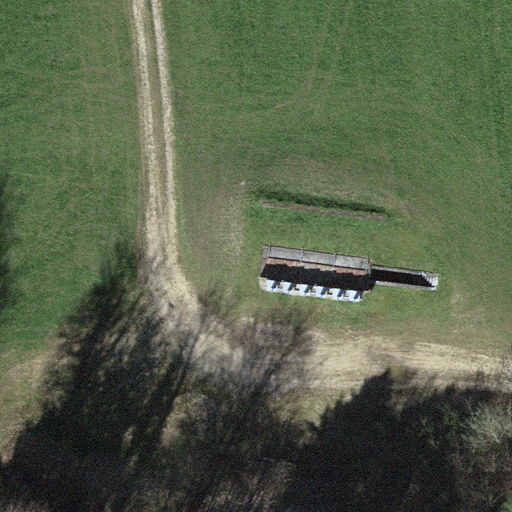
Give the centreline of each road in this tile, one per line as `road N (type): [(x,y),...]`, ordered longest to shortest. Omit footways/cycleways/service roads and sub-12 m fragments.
road 1 (track): [(137,0),(165,225),(141,297),(0,428)]
road 2 (track): [(511,359),(209,321),(141,297)]
